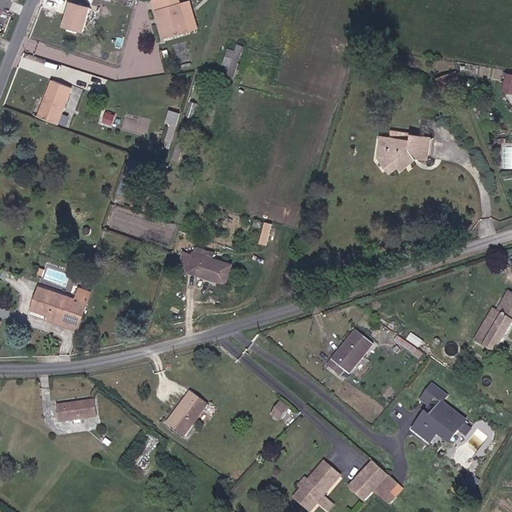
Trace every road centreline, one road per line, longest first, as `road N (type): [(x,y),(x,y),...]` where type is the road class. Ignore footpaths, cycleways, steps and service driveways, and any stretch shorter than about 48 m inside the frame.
road 1 (unclassified): [(0,368),(151,348),(511,235)]
road 2 (unknown): [(220,328),(365,467)]
